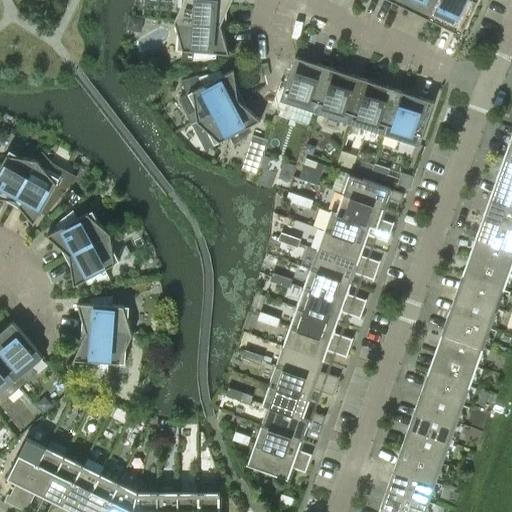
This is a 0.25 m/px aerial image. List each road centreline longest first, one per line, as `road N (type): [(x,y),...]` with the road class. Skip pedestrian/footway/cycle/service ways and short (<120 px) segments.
road 1 (residential): [(490,81),(340,511)]
road 2 (residential): [(490,81),(288,0)]
